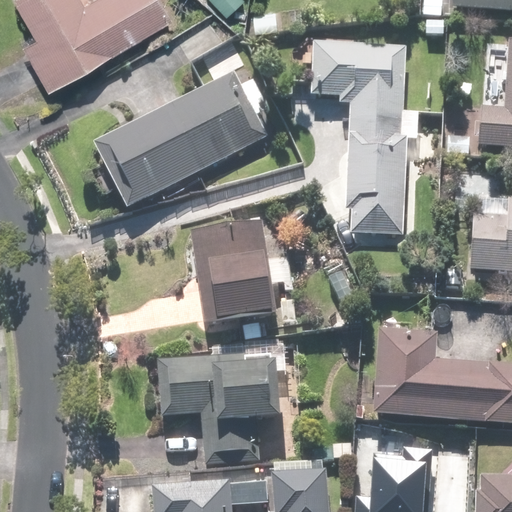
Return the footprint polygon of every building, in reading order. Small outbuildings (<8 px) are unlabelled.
[(51,90),(174,20),(162,0),(89,0),(88,1),(87,0),(17,0),(37,35),(24,43),(51,90)] [(511,0),(433,0),(432,20),(469,22),(469,13),(511,15),(511,0)] [(511,44),(508,93),(484,92),(480,151),(511,153),(511,44)] [(408,51),(317,46),(316,98),(344,98),(343,106),(353,106),(350,210),(356,211),(355,238),(408,240),(412,117),(406,117),(408,51)] [(133,213),(269,139),(235,75),(99,149),(133,213)] [(511,202),(477,201),(476,222),(473,276),(511,277),(511,202)] [(290,260),(270,263),(265,227),(196,236),(208,327),(277,318),(273,286),(293,284),(290,260)] [(470,270),(446,269),(445,289),(469,290),(470,270)] [(342,273),(327,281),(339,305),(355,297),(342,273)] [(438,336),(380,332),(375,418),(511,426),(511,367),(436,363),(438,336)] [(162,366),(163,370),(164,420),(206,418),(207,466),(261,464),(260,427),(288,426),(286,362),(162,366)] [(354,511),(429,511),(433,448),(403,447),(402,455),(374,454),(372,494),(356,494),(354,511)] [(330,511),(330,474),(276,475),(276,511),(330,511)] [(511,511),(511,479),(480,477),(478,511),(511,511)] [(153,490),(153,511),(232,511),(232,508),(270,507),(270,488),(153,490)]
